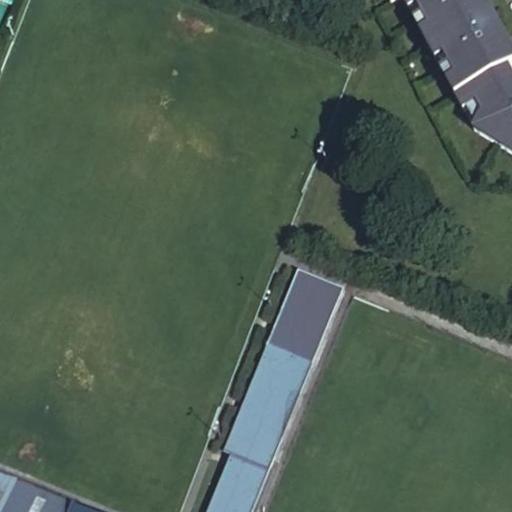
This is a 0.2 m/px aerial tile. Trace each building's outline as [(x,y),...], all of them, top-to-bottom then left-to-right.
[(403,0),(408,8),(418,2),(425,15),(435,10),(447,33),(437,38),(451,65),(461,60),(466,71),(472,82),(461,87),(477,118),(481,116),(492,110),(498,123),(490,134),(486,139),(511,155),(511,23),(500,0),(403,0)] [(425,15),(437,38),(447,33),(435,10),(425,15)] [(461,60),(451,65),(456,77),(466,71),(461,60)] [(472,82),(466,71),(456,77),(461,87),(472,82)] [(481,116),(490,134),(498,123),(492,110),(481,116)] [(210,511),(254,511),(286,434),(270,428),(301,352),(271,340),(229,446),(236,450),(210,511)] [(317,358),(301,352),(270,428),(286,434),(317,358)] [(0,511),(69,511),(71,509),(0,479),(0,511)] [(102,511),(75,501),(71,509),(69,511),(102,511)]
